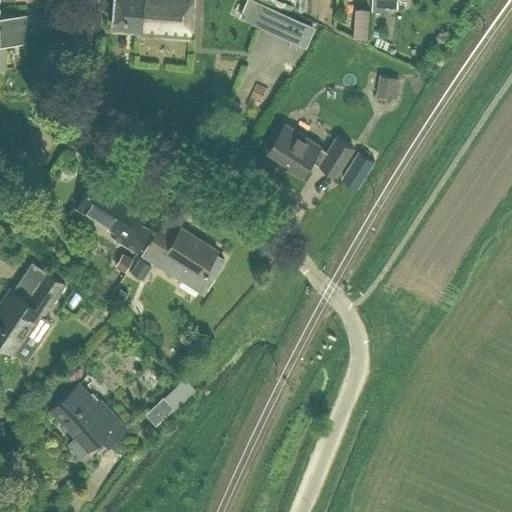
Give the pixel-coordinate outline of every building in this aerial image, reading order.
[(193,0),(115,0),(114,27),(138,29),(138,33),(190,38),(193,0)] [(373,0),(372,12),(386,13),(387,6),(397,7),(397,0),(373,0)] [(270,2),(261,23),(279,32),(289,11),(270,2)] [(0,41),(4,41),(23,41),(23,13),(0,13),(0,41)] [(382,77),(383,97),(403,96),(403,77),(382,77)] [(255,83),(254,110),(276,111),(277,84),(255,83)] [(321,145),(285,122),(268,149),(291,164),(289,167),(302,175),(313,158),(321,162),(320,163),(336,173),(354,146),(337,136),(328,151),(320,146),(321,145)] [(127,243),(138,250),(151,229),(140,222),(149,207),(96,174),(78,204),(118,229),(114,235),(127,243)] [(86,218),(71,233),(83,245),(99,230),(86,218)] [(159,227),(143,251),(203,290),(224,258),(216,253),(218,249),(181,225),(173,237),(159,227)] [(132,270),(138,257),(127,252),(121,265),(132,270)] [(65,282),(47,270),(29,298),(12,287),(0,304),(0,305),(2,306),(0,309),(0,339),(14,349),(40,310),(44,312),(65,282)] [(97,402),(78,381),(53,405),(78,432),(70,441),(81,453),(102,433),(110,441),(127,425),(101,398),(97,402)]
